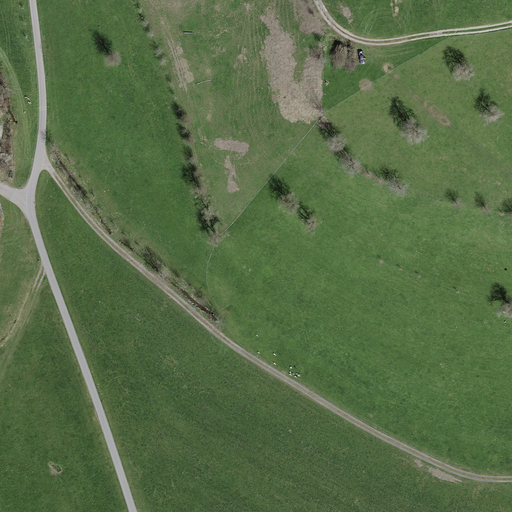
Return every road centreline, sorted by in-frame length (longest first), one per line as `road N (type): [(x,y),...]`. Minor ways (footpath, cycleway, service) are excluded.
road 1 (track): [(38,151),(93,226),(245,356),(444,468),(511,480)]
road 2 (unclassified): [(32,0),(42,126),(30,212),(132,511)]
road 3 (track): [(511,23),(373,44),(331,21),(322,0)]
road 4 (track): [(0,380),(45,263)]
